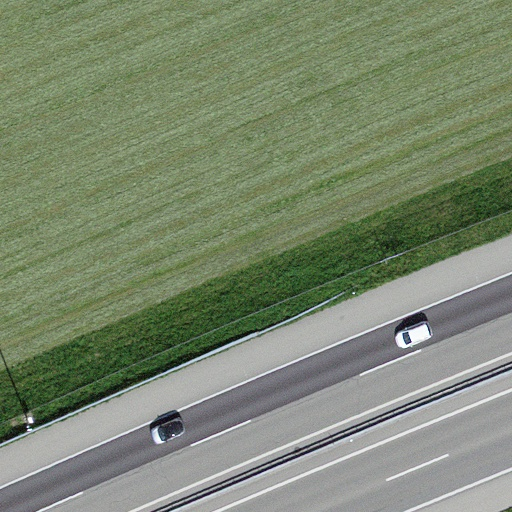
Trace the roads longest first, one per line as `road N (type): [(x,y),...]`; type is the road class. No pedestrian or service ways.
road 1 (motorway): [(511,313),(36,511)]
road 2 (motorway): [(309,511),(511,428)]
